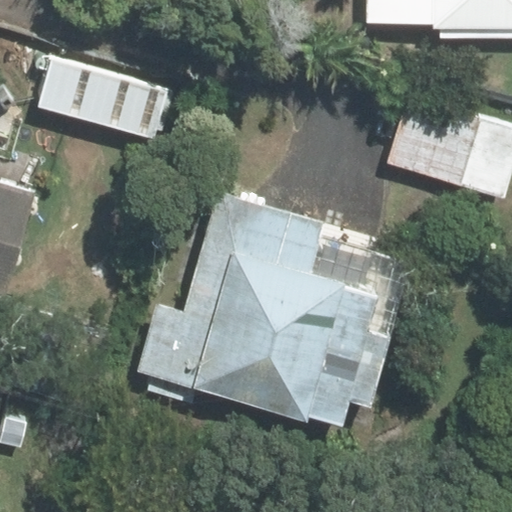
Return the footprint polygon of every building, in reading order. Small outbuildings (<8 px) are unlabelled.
[(511,0),(358,0),(359,8),(424,8),(424,12),(432,11),(432,30),(511,30),(511,0)] [(168,86),(39,52),(26,105),(155,138),(168,86)] [(399,87),(380,149),(493,184),(511,120),(399,87)] [(0,280),(14,284),(43,186),(53,152),(0,136),(0,280)] [(435,254),(333,224),(338,209),(232,177),(197,298),(150,285),(131,352),(384,426),(435,254)] [(41,317),(22,375),(62,389),(82,331),(41,317)]
